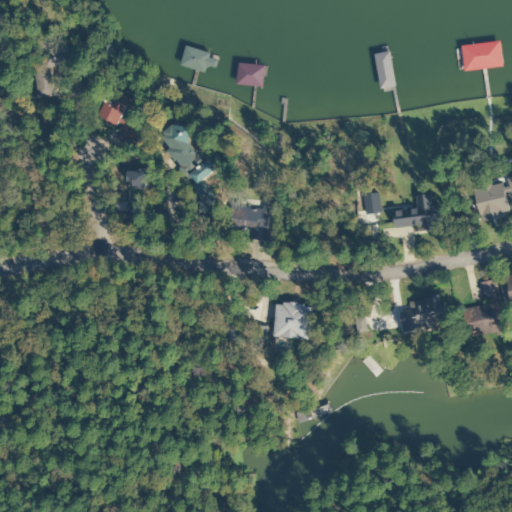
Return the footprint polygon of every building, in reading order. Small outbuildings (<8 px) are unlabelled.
[(482,68),(480,44),(469,45),(471,70),(482,68)] [(206,65),(211,67),(214,56),(184,46),(178,65),(203,74),(206,65)] [(92,116),(112,125),(122,105),(103,95),(92,116)] [(195,185),(212,171),(171,122),(154,137),(195,185)] [(480,222),(509,215),(500,183),(471,190),(480,222)] [(270,209),(230,205),(228,229),(250,231),(250,241),(267,242),(270,209)] [(459,310),(463,337),(503,331),(496,280),(479,283),(482,306),(459,310)] [(406,303),(408,313),(397,315),(401,335),(444,327),(438,296),(406,303)] [(308,305),(272,302),(270,337),(306,340),(308,305)]
